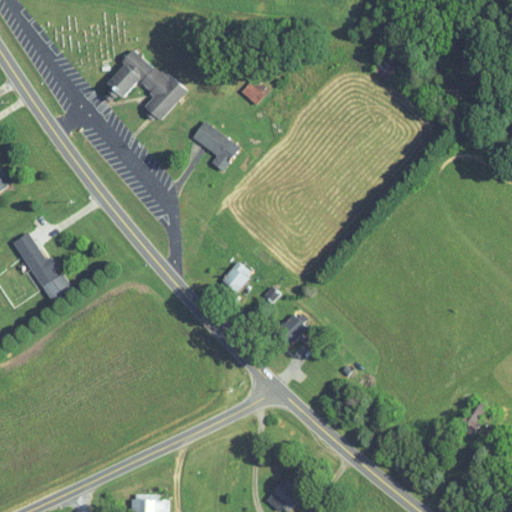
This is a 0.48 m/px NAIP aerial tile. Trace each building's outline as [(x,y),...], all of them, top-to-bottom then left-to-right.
[(107,81),(125,96),(139,80),(155,94),(145,105),(161,119),(186,90),(136,47),(107,81)] [(241,90),(255,103),(268,88),(255,75),(241,90)] [(217,154),(212,162),(223,170),(234,154),(225,148),(231,138),(204,120),(192,137),(217,154)] [(0,190),(9,185),(0,172),(0,190)] [(72,287),(63,272),(60,273),(49,255),(46,258),(30,231),(14,240),(50,300),(72,287)] [(237,291),(252,271),(237,260),(222,280),(237,291)] [(279,327),(292,340),(307,326),(295,313),(279,327)] [(471,434),(486,408),(474,401),(459,426),(471,434)] [(267,499),(284,511),(289,511),(304,491),(283,477),(267,499)] [(168,511),(169,499),(153,498),(153,494),(135,493),(134,511),(168,511)]
